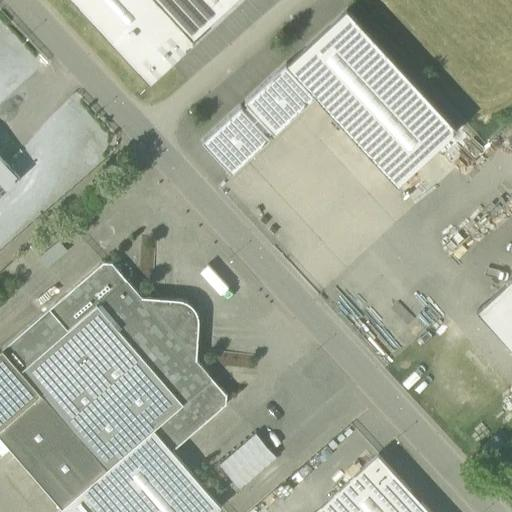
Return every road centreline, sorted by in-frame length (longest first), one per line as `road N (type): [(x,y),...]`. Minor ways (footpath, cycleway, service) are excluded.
road 1 (residential): [(511,498),(277,282),(154,146)]
road 2 (residential): [(154,146),(316,0)]
road 3 (residential): [(154,146),(21,0)]
